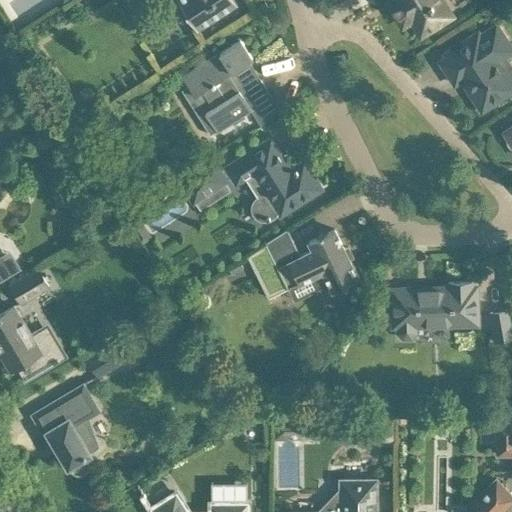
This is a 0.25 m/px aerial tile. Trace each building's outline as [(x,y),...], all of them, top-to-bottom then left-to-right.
[(178,0),(197,29),(237,3),(235,0),(178,0)] [(386,0),(403,25),(411,20),(420,34),(455,13),(446,0),(386,0)] [(511,48),(494,21),(461,42),(444,53),(447,57),(440,61),(455,83),(461,79),(482,110),(511,90),(511,83),(497,61),(511,50),(511,48)] [(240,39),(183,76),(217,130),(230,122),(233,125),(246,117),(244,113),(251,109),(250,106),(269,93),(260,80),(255,84),(249,75),(251,73),(247,66),(245,68),(242,64),(252,58),(240,39)] [(511,125),(503,132),(511,146),(511,125)] [(271,139),(224,169),(234,186),(247,178),(258,196),(255,198),(253,201),(252,204),(252,208),(252,211),(253,214),(256,217),(258,219),(261,220),(265,221),(268,220),(271,219),(274,217),(276,215),(278,216),(321,188),(304,161),(290,170),(271,139)] [(57,162),(66,165),(72,158),(70,149),(61,146),(55,153),(57,162)] [(100,146),(89,153),(111,186),(121,180),(100,146)] [(213,161),(179,181),(191,201),(225,181),(213,161)] [(265,242),(266,243),(247,255),(267,298),(323,271),(324,272),(332,290),(342,285),(343,287),(349,284),(348,282),(358,278),(334,229),(325,233),(324,231),(317,234),(318,236),(309,241),(312,249),(300,255),(287,228),(265,242)] [(0,277),(20,266),(10,250),(0,255),(0,277)] [(49,286),(38,268),(11,284),(22,303),(49,286)] [(393,289),(394,309),(394,325),(397,325),(397,333),(403,337),(411,337),(416,332),(416,324),(456,323),(459,325),(468,324),(471,322),(476,322),(475,286),(472,286),(472,281),(448,282),(449,288),(393,289)] [(14,305),(0,312),(0,352),(10,369),(16,366),(25,381),(67,355),(47,321),(29,331),(14,305)] [(511,333),(508,309),(490,312),(495,340),(511,336),(511,333)] [(133,354),(123,337),(87,358),(97,376),(133,354)] [(83,383),(49,403),(32,414),(32,415),(52,403),(63,422),(43,433),(51,446),(55,443),(70,469),(71,470),(72,471),(73,472),(75,473),(77,473),(79,473),(81,473),(82,473),(84,472),(86,471),(87,469),(88,468),(89,467),(89,465),(89,463),(89,461),(89,460),(88,459),(88,457),(86,455),(98,448),(82,420),(99,410),(83,383)] [(272,440),(314,438),(314,418),(271,418),(272,440)] [(394,418),(368,419),(368,439),(395,439),(394,418)] [(496,454),(511,453),(511,420),(496,420),(496,454)] [(499,511),(511,500),(511,494),(495,477),(466,505),(465,511),(499,511)] [(318,511),(290,511),(375,511),(375,479),(341,479),(341,509),(318,509),(318,511)] [(211,502),(211,511),(188,511),(176,492),(152,507),(154,511),(247,511),(247,502),(211,502)]
